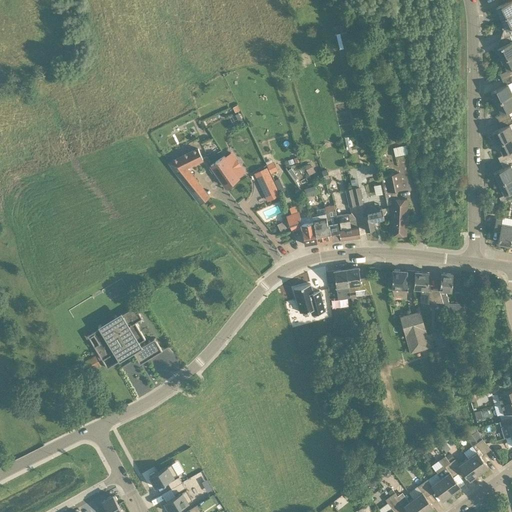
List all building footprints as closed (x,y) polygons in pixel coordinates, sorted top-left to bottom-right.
[(511,0),(508,0),(510,1),(496,8),(501,19),(511,13),(511,0)] [(511,13),(501,19),(506,31),(507,30),(510,36),(511,35),(511,13)] [(341,35),(344,49),(351,47),(348,33),(341,35)] [(511,55),(511,41),(496,49),(502,60),(511,55)] [(502,80),(511,75),(511,55),(502,60),(507,71),(499,74),(502,80)] [(291,72),(303,68),(299,57),(294,58),(294,59),(287,62),(291,72)] [(496,103),(511,95),(511,93),(508,84),(511,82),(511,75),(502,80),(505,86),(491,92),(496,103)] [(499,122),(509,117),(506,112),(511,109),(511,95),(496,103),(501,115),(496,117),(499,122)] [(497,143),(511,136),(511,130),(509,125),(511,124),(509,117),(499,122),(502,128),(492,133),(497,143)] [(511,156),(511,136),(497,143),(502,155),(497,157),(500,163),(511,156)] [(395,147),(397,155),(410,152),(408,144),(395,147)] [(198,149),(169,163),(201,204),(209,197),(186,167),(203,159),(198,149)] [(211,165),(225,186),(238,178),(233,171),(240,166),(231,153),(224,157),(224,156),(211,165)] [(511,156),(500,163),(503,169),(494,173),(499,184),(511,177),(511,156)] [(310,175),(315,172),(309,162),(304,165),(310,175)] [(277,171),(273,163),(268,166),(271,174),(277,171)] [(258,177),(267,171),(264,166),(255,171),(258,177)] [(288,171),(294,180),(297,178),(291,168),(288,171)] [(399,173),(381,177),(386,203),(392,202),(391,234),(405,235),(406,223),(407,222),(407,211),(406,212),(407,199),(397,199),(396,190),(402,188),(399,173)] [(511,177),(499,184),(504,195),(499,197),(501,203),(511,198),(511,177)] [(307,196),(317,193),(314,186),(304,189),(307,196)] [(352,188),(356,206),(363,204),(359,186),(358,187),(352,188)] [(356,206),(352,188),(345,190),(349,207),(356,206)] [(384,219),(382,207),(380,208),(367,210),(369,216),(363,218),(366,231),(374,229),(373,222),(384,219)] [(317,243),(332,240),(341,238),(340,234),(336,215),(335,208),(325,210),(326,212),(312,214),(317,243)] [(317,243),(312,214),(301,217),(299,212),(286,217),(291,231),(301,227),(304,245),(317,243)] [(336,215),(340,234),(341,238),(360,236),(358,225),(356,226),(355,218),(351,213),(336,215)] [(510,245),(511,235),(511,227),(501,225),(502,220),(496,219),(493,231),(500,232),(498,243),(510,245)] [(286,220),(277,225),(280,231),(289,227),(286,220)] [(359,267),(346,269),(351,297),(357,296),(356,290),(366,288),(367,295),(372,294),(368,277),(366,277),(367,278),(361,279),(361,278),(360,278),(359,267)] [(351,297),(346,269),(334,271),(336,287),(337,287),(338,299),(351,297)] [(393,270),(391,288),(394,298),(406,299),(407,289),(408,282),(406,282),(406,271),(393,270)] [(415,271),(413,289),(421,289),(420,302),(443,303),(439,291),(429,290),(430,283),(428,283),(428,272),(415,271)] [(441,273),(439,290),(447,315),(455,315),(455,309),(458,309),(457,315),(459,322),(468,319),(459,292),(454,293),(457,304),(449,304),(445,291),(451,291),(453,274),(441,273)] [(306,281),(284,289),(290,314),(303,309),(304,315),(321,308),(317,289),(310,291),(310,289),(308,290),(306,281)] [(135,323),(142,318),(135,306),(122,315),(123,317),(101,330),(106,339),(94,347),(102,360),(114,353),(119,361),(138,349),(145,361),(162,351),(154,339),(141,346),(139,342),(145,339),(135,323)] [(430,348),(427,334),(420,311),(400,317),(410,354),(430,348)] [(378,323),(371,325),(373,333),(380,332),(378,323)] [(427,334),(430,348),(434,347),(432,340),(436,339),(434,333),(427,334)] [(86,373),(99,366),(93,356),(80,363),(86,373)] [(501,404),(511,400),(511,389),(506,391),(504,385),(492,389),(493,395),(497,393),(501,404)] [(501,421),(511,417),(511,412),(511,411),(511,400),(501,404),(504,414),(500,415),(501,421)] [(511,436),(511,435),(511,417),(501,421),(499,422),(504,438),(511,436)] [(477,442),(482,439),(476,431),(472,435),(477,442)] [(485,453),(477,442),(472,435),(470,432),(465,436),(477,452),(468,458),(479,473),(488,467),(480,457),(485,453)] [(490,450),(482,439),(477,442),(485,453),(490,450)] [(458,473),(450,462),(445,456),(439,460),(443,466),(435,471),(440,479),(451,494),(461,487),(453,477),(458,473)] [(479,473),(468,458),(459,465),(454,459),(450,462),(458,473),(462,470),(470,480),(479,473)] [(150,476),(149,477),(155,487),(177,475),(171,464),(155,473),(154,472),(150,475),(150,476)] [(179,477),(168,483),(171,488),(182,482),(179,477)] [(365,483),(369,489),(375,484),(371,479),(365,483)] [(451,494),(440,479),(431,485),(427,479),(422,483),(430,494),(435,490),(442,500),(451,494)] [(182,482),(171,488),(174,494),(185,488),(182,482)] [(430,494),(422,483),(418,486),(422,492),(413,499),(422,511),(426,511),(433,507),(426,497),(430,494)] [(186,490),(164,503),(169,511),(175,511),(177,511),(176,510),(192,500),(186,490)] [(422,511),(413,499),(409,502),(402,492),(397,496),(395,493),(394,493),(390,496),(401,511),(405,511),(408,510),(408,511),(422,511)] [(113,495),(102,501),(108,511),(122,511),(116,501),(117,500),(115,496),(113,496),(113,495)] [(401,511),(390,496),(385,500),(391,508),(385,511),(401,511)] [(373,511),(368,503),(358,510),(359,511),(373,511)]
